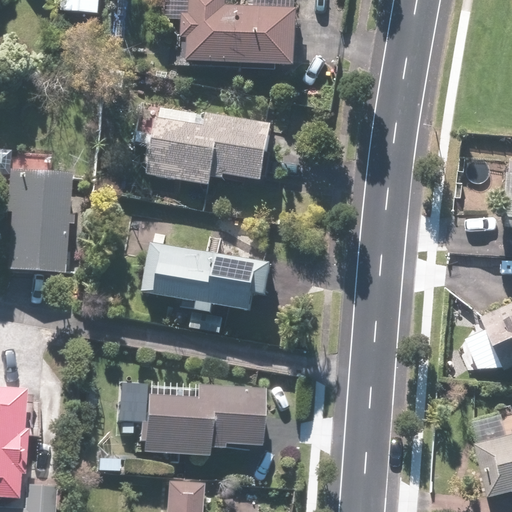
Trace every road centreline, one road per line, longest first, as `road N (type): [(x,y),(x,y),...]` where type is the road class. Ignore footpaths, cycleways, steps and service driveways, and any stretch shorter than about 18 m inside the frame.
road 1 (residential): [(360,511),(395,126),(416,0)]
road 2 (unknown): [(0,307),(372,379)]
